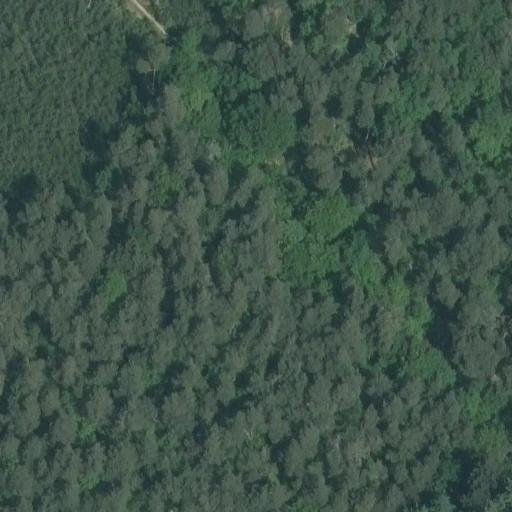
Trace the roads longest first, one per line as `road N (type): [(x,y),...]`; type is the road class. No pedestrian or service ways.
road 1 (track): [(250,153),(262,183),(501,459)]
road 2 (track): [(126,0),(172,42),(250,153)]
